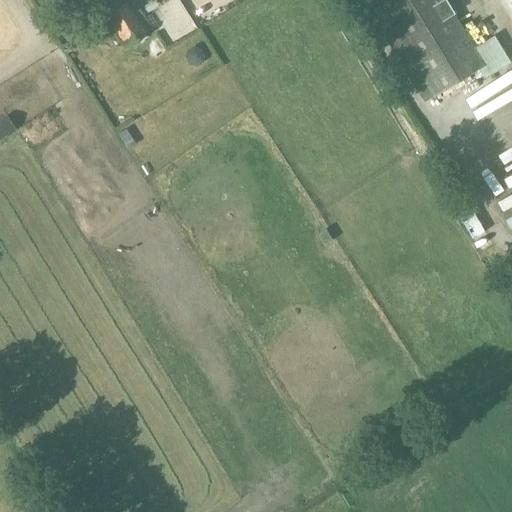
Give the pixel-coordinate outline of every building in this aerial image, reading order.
[(360,0),(363,3),(383,34),(398,58),(406,53),(412,63),(403,69),(425,103),(456,83),(478,69),(485,80),(510,64),(493,37),(474,49),(443,0),(360,0)] [(126,2),(95,24),(106,41),(116,34),(125,47),(146,32),(147,33),(153,28),(146,18),(140,23),(126,2)] [(145,65),(162,55),(152,38),(135,48),(145,65)] [(199,49),(192,48),(186,52),(185,59),(189,65),(196,67),(202,62),(203,55),(199,49)] [(5,118),(0,121),(0,138),(13,130),(5,118)]
